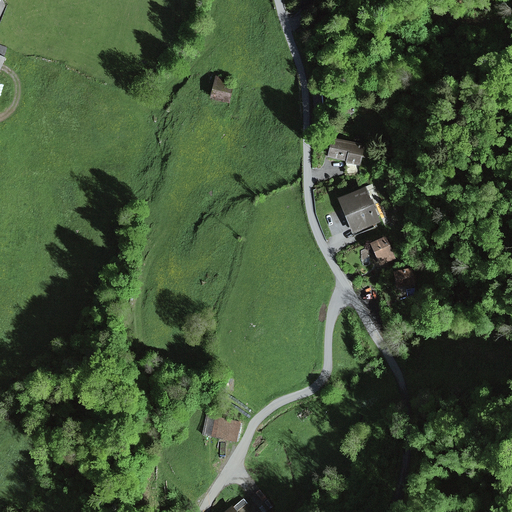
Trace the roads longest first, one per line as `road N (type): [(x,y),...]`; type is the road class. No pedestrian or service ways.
road 1 (residential): [(393,511),(407,449),(403,390),(315,229),(307,92),(278,0)]
road 2 (track): [(165,224),(139,285),(137,324),(164,465),(202,511)]
